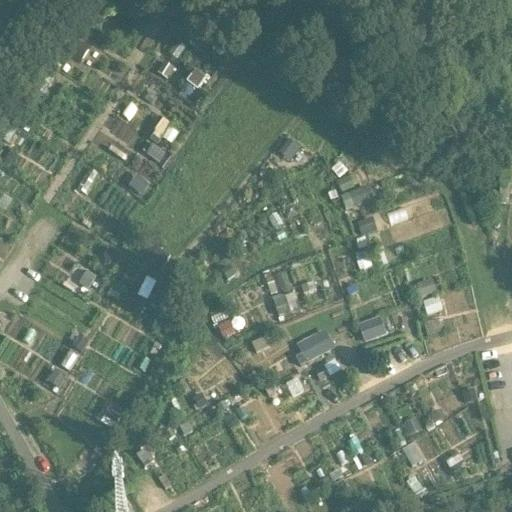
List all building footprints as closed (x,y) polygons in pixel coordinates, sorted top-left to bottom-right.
[(90,51),(80,45),(69,60),(79,67),(90,51)] [(187,86),(197,93),(206,81),(196,73),(187,86)] [(17,122),(26,108),(16,101),(7,115),(17,122)] [(168,126),(159,140),(170,146),(179,132),(168,126)] [(289,143),(281,153),(292,162),(300,151),(289,143)] [(166,156),(153,148),(146,158),(159,166),(166,156)] [(339,167),(332,173),(339,181),(346,175),(339,167)] [(350,180),(338,185),(342,195),(354,191),(350,180)] [(151,189),(140,181),(133,192),(143,199),(151,189)] [(360,208),(355,194),(341,199),(346,213),(360,208)] [(357,228),(362,242),(371,239),(366,225),(357,228)] [(233,247),(238,258),(247,253),(242,242),(233,247)] [(365,244),(357,247),(360,256),(368,254),(365,244)] [(149,266),(161,274),(171,259),(158,251),(149,266)] [(104,263),(106,264),(104,268),(108,271),(110,267),(115,259),(109,256),(104,263)] [(229,284),(236,278),(229,269),(222,275),(229,284)] [(88,292),(96,279),(87,274),(79,286),(88,292)] [(436,296),(432,283),(416,288),(420,301),(436,296)] [(153,293),(147,304),(157,309),(163,298),(153,293)] [(288,320),(284,310),(282,306),(273,310),(279,323),(288,320)] [(360,330),(365,344),(385,337),(380,323),(360,330)] [(441,336),(437,323),(424,326),(427,339),(441,336)] [(228,326),(218,332),(224,343),(234,338),(228,326)] [(88,347),(80,342),(74,353),(82,358),(88,347)] [(322,361),(313,343),(297,351),(307,369),(322,361)] [(298,353),(292,356),(299,370),(300,371),(305,368),(298,353)] [(158,368),(152,378),(157,382),(163,371),(158,368)] [(324,370),(315,374),(320,384),(329,379),(324,370)] [(66,384),(56,378),(49,389),(58,395),(66,384)] [(261,385),(255,378),(247,384),(253,391),(261,385)] [(477,401),(474,391),(464,394),(467,404),(477,401)] [(202,399),(194,404),(201,415),(209,409),(202,399)] [(221,418),(229,413),(225,405),(217,410),(221,418)] [(112,408),(105,421),(117,428),(124,416),(112,408)] [(431,418),(434,426),(446,422),(442,413),(431,418)] [(418,421),(405,427),(410,439),(423,433),(418,421)] [(170,435),(165,439),(169,446),(175,442),(170,435)] [(104,441),(93,454),(102,462),(113,448),(104,441)] [(136,458),(145,470),(154,463),(146,451),(136,458)] [(416,479),(406,485),(415,500),(424,495),(416,479)]
